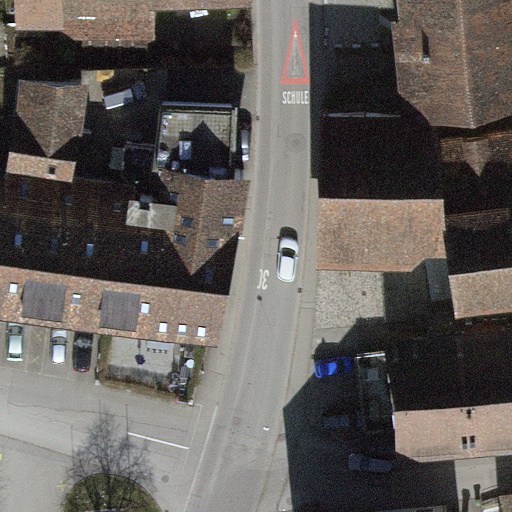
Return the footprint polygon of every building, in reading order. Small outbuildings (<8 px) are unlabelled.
[(35,0),(37,21),(265,0),(35,0)] [(511,0),(409,0),(419,102),(339,109),(337,259),(474,250),(475,304),(511,299),(511,129),(470,133),(469,120),(511,113),(511,0)] [(96,89),(33,81),(4,305),(245,336),(266,167),(185,157),(182,180),(86,168),(96,89)] [(511,311),(397,326),(408,414),(511,400),(511,311)] [(118,323),(113,380),(174,386),(179,328),(118,323)] [(440,501),(308,510),(307,511),(480,511),(480,510),(442,510),(440,501)]
